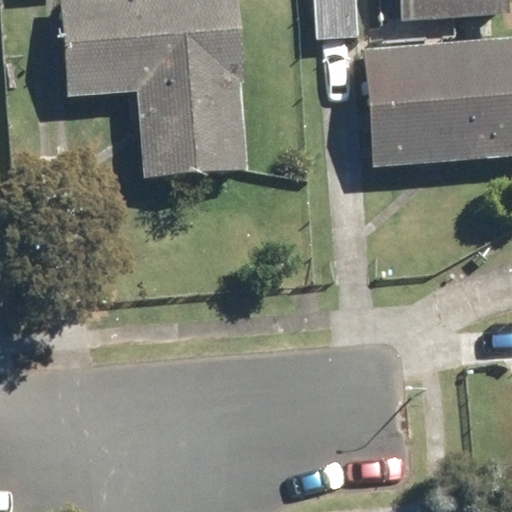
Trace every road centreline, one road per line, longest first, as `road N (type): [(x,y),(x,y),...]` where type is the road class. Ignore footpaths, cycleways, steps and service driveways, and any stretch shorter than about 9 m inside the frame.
road 1 (residential): [(143,433),(399,409)]
road 2 (residential): [(2,446),(143,433)]
